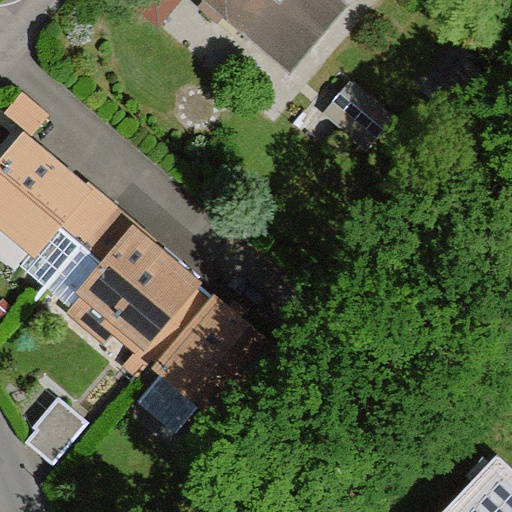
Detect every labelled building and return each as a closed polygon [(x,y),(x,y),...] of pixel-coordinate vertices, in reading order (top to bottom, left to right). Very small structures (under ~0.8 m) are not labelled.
[(342,6),(334,0),(213,0),(291,66),(342,6)] [(508,92),(468,58),(432,100),(474,135),(508,92)] [(392,121),(352,87),(329,114),(370,148),(392,121)] [(48,117),(25,97),(10,113),(35,134),(48,117)] [(85,192),(27,143),(0,175),(0,220),(37,251),(24,267),(51,288),(117,207),(91,186),(85,192)] [(144,229),(117,207),(51,288),(75,308),(87,293),(147,342),(196,287),(138,238),(144,229)] [(279,357),(196,287),(147,342),(169,362),(164,369),(167,372),(204,404),(225,422),(279,357)] [(204,404),(167,372),(142,404),(178,436),(204,404)] [(511,511),(511,481),(498,468),(455,511),(511,511)]
